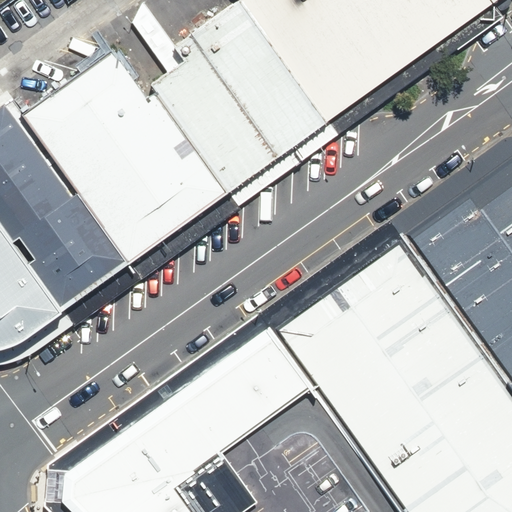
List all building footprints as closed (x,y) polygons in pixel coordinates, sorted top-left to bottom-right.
[(0,0),(0,10),(14,0),(0,0)] [(237,0),(238,1),(325,123),(491,4),(487,0),(237,0)] [(152,92),(227,193),(325,123),(238,1),(172,47),(182,62),(149,86),(152,92)] [(75,194),(127,264),(227,193),(152,92),(145,97),(111,52),(20,115),(75,194)] [(22,260),(60,313),(127,264),(75,194),(71,197),(3,105),(0,106),(0,228),(10,243),(18,238),(30,255),(22,260)] [(388,218),(402,241),(511,389),(511,138),(507,137),(388,218)] [(22,340),(60,313),(22,260),(10,243),(0,228),(0,349),(8,348),(22,340)] [(511,511),(511,389),(402,241),(273,335),(313,386),(406,511),(511,511)] [(313,386),(273,335),(269,328),(48,464),(44,506),(49,511),(241,511),(254,502),(220,453),(286,405),(313,386)]
